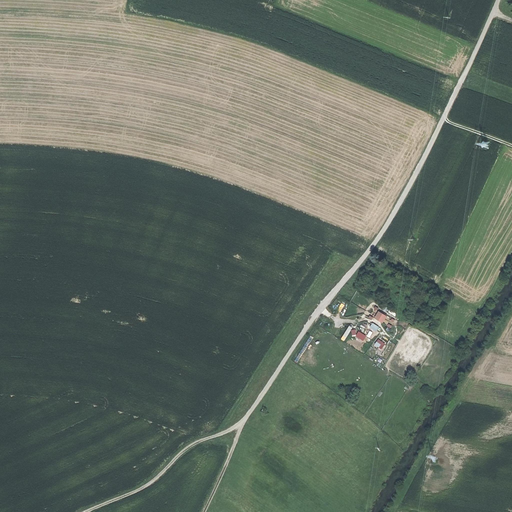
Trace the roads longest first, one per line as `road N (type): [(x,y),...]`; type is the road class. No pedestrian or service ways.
road 1 (track): [(241,427),(385,229),(493,12)]
road 2 (track): [(84,511),(150,483),(194,443),(241,427)]
